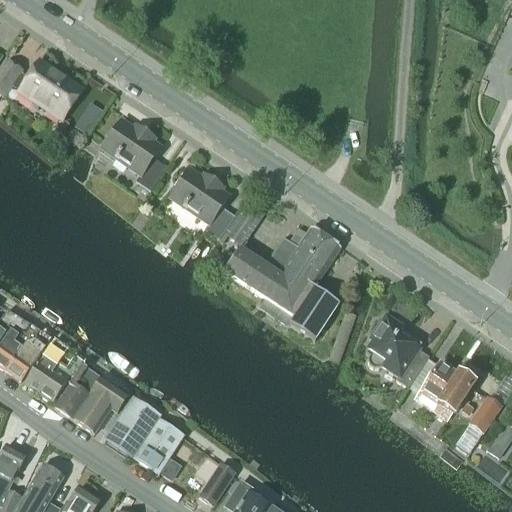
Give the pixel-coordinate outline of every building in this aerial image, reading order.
[(81,95),(38,65),(27,82),(19,76),(20,75),(7,66),(0,75),(0,99),(2,101),(10,89),(18,95),(61,124),(81,95)] [(90,107),(82,118),(95,126),(102,116),(90,107)] [(143,142),(120,126),(101,153),(139,179),(134,186),(149,196),(166,172),(152,163),(159,152),(151,147),(153,144),(145,139),(143,142)] [(212,191),(188,175),(169,202),(207,228),(203,235),(218,245),(234,221),(220,212),(227,201),(219,196),(221,193),(214,188),(212,191)] [(266,271),(238,253),(223,275),(293,323),(288,329),(313,346),(338,309),(313,292),(340,253),(309,233),(301,245),(294,240),(289,247),(283,243),(268,265),(268,270),(266,271)] [(0,341),(2,339),(3,340),(7,333),(10,335),(17,340),(19,336),(22,338),(29,329),(26,327),(6,315),(0,323),(0,341)] [(407,394),(427,363),(428,362),(417,355),(421,349),(399,335),(402,332),(384,320),(368,345),(372,347),(364,359),(368,362),(367,364),(366,366),(366,367),(367,368),(367,369),(368,371),(372,374),(373,374),(374,374),(376,374),(378,374),(379,373),(380,372),(381,370),(397,382),(395,386),(407,394)] [(4,344),(0,349),(0,372),(4,376),(24,349),(33,345),(39,336),(29,329),(22,338),(19,336),(17,340),(10,335),(8,337),(5,341),(6,342),(4,344)] [(24,349),(4,376),(20,386),(39,359),(50,344),(39,336),(33,345),(24,349)] [(82,371),(82,370),(83,368),(73,362),(64,376),(56,371),(67,355),(53,346),(24,389),(50,407),(65,386),(69,390),(82,371)] [(427,363),(407,394),(449,422),(452,417),(453,417),(473,387),(473,386),(472,379),(465,375),(459,377),(457,375),(455,379),(439,369),(438,371),(427,363)] [(99,383),(82,371),(69,390),(54,412),(73,425),(93,440),(110,415),(116,419),(127,402),(126,401),(99,382),(99,383)] [(396,396),(393,400),(394,404),(399,406),(404,398),(400,395),(396,396)] [(157,478),(181,442),(157,426),(159,422),(132,404),(109,437),(138,456),(134,463),(157,478)] [(487,405),(454,453),(466,460),(498,412),(487,405)] [(0,511),(15,511),(21,501),(7,494),(9,490),(25,460),(6,450),(0,460),(0,511)] [(56,511),(48,507),(62,482),(41,470),(27,495),(28,495),(18,511),(56,511)] [(212,509),(232,479),(220,470),(199,501),(212,509)] [(267,511),(264,509),(267,505),(250,493),(241,487),(225,510),(229,511),(267,511)] [(94,511),(99,505),(78,493),(69,507),(66,505),(61,511),(94,511)]
